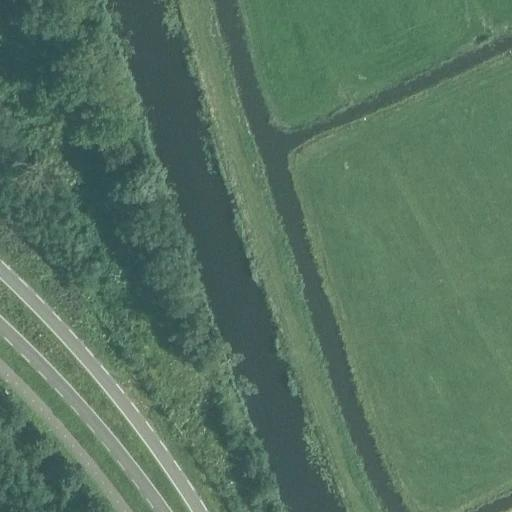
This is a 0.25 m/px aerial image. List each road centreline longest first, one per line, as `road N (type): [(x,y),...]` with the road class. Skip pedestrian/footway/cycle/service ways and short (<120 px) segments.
road 1 (primary): [(200,511),(128,409),(0,268)]
road 2 (primary): [(0,325),(110,441),(163,511)]
